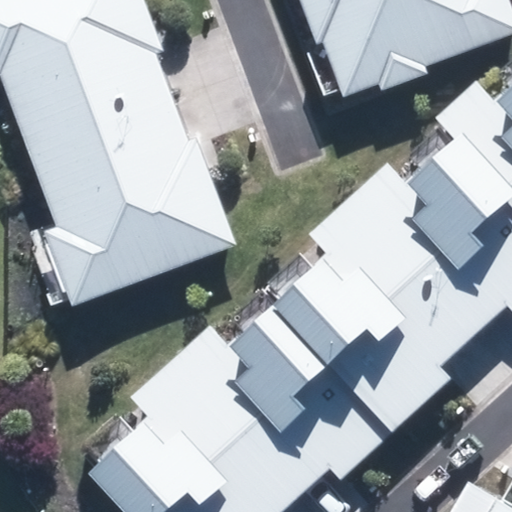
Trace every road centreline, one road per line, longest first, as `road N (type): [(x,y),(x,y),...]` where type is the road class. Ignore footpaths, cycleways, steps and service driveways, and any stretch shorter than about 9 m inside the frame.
road 1 (residential): [(511,409),(397,511)]
road 2 (residential): [(251,0),(299,128)]
